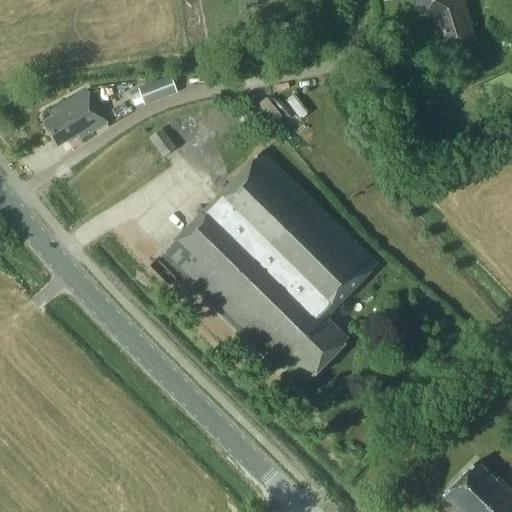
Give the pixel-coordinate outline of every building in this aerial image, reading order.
[(476,42),(463,0),(415,0),(421,21),(430,18),(440,52),(476,42)] [(176,93),(170,77),(138,90),(141,96),(144,106),(176,93)] [(106,124),(86,91),(49,113),(52,118),(44,123),(58,148),(77,136),(80,140),(106,124)] [(403,149),(425,137),(403,94),(381,106),(403,149)] [(270,123),(263,115),(252,125),(259,133),(270,123)] [(176,149),(162,130),(149,139),(163,159),(176,149)] [(348,342),(325,320),(378,266),(262,152),(160,256),(275,370),(284,361),(307,383),(348,342)] [(511,511),(511,492),(498,479),(495,482),(476,463),(443,497),(458,511),(511,511)]
